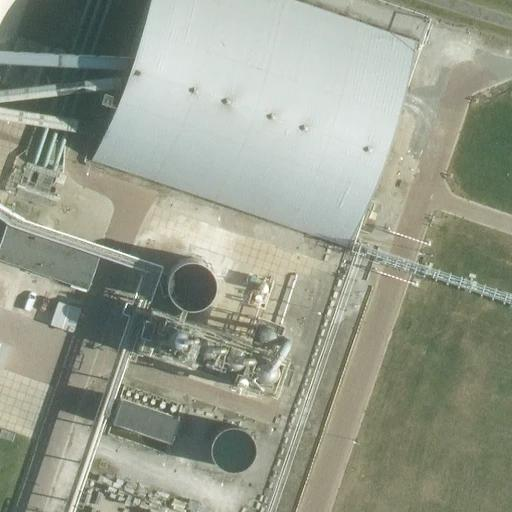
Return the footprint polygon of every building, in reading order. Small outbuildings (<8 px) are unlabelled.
[(0,0),(0,77),(26,0),(0,0)] [(146,0),(95,157),(343,238),(409,36),(299,0),(146,0)] [(100,255),(8,223),(0,244),(0,259),(88,290),(100,255)] [(0,270),(0,294),(55,311),(62,288),(0,270)] [(249,347),(152,314),(139,352),(273,398),(287,359),(269,353),(277,328),(257,321),(249,347)] [(114,421),(170,439),(178,415),(121,397),(114,421)] [(223,446),(218,448),(222,461),(252,450),(242,420),(217,429),(223,446)]
